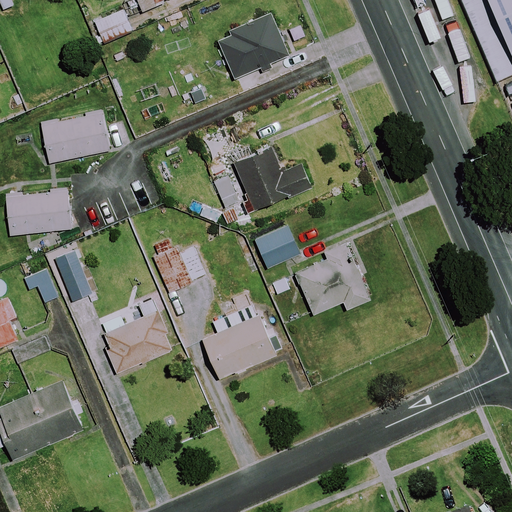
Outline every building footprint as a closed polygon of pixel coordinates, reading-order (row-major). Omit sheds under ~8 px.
[(139,0),(144,12),(165,3),(163,0),(139,0)] [(511,79),(511,0),(474,0),(509,81),(511,79)] [(126,8),(89,25),(99,46),(136,28),(126,8)] [(285,57),(269,18),(215,39),(231,79),(285,57)] [(110,150),(102,112),(43,124),(51,162),(110,150)] [(279,173),(270,149),(233,163),(251,210),(311,187),(302,165),(279,173)] [(239,201),(228,175),(213,181),(225,207),(239,201)] [(70,228),(66,190),(7,197),(11,235),(70,228)] [(296,254),(283,223),(251,237),(265,268),(296,254)] [(176,254),(169,239),(155,246),(159,255),(153,258),(168,291),(205,275),(192,247),(176,254)] [(366,300),(345,246),(291,268),(310,314),(341,302),(344,310),(366,300)] [(90,293),(75,251),(56,258),(71,300),(90,293)] [(25,275),(31,290),(38,288),(44,303),(62,295),(49,265),(25,275)] [(13,316),(6,298),(0,300),(0,345),(16,339),(7,318),(13,316)] [(172,350),(152,299),(140,303),(145,317),(125,325),(122,315),(101,323),(111,349),(108,350),(116,372),(172,350)] [(274,355),(253,304),(216,320),(221,332),(203,340),(219,378),(274,355)] [(47,350),(42,338),(10,352),(15,364),(47,350)] [(61,381),(0,405),(0,408),(3,416),(0,417),(0,426),(14,459),(82,432),(61,381)]
